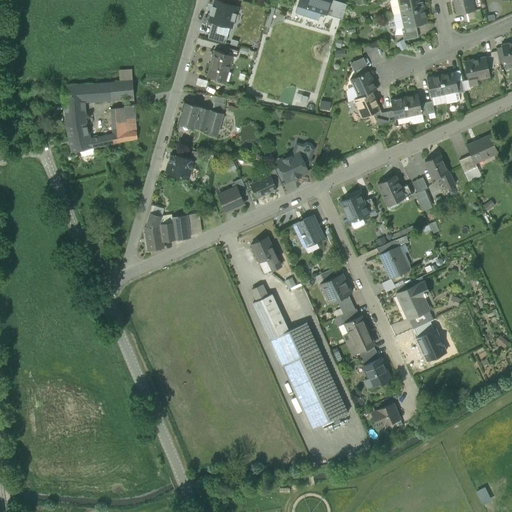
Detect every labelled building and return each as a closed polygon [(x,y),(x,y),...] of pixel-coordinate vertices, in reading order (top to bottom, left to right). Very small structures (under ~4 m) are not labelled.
[(209,21),(213,22),(219,24),(230,27),(232,28),(234,21),(237,13),(236,13),(238,7),(215,0),(213,6),(212,6),(210,15),(211,15),(209,21)] [(299,0),(298,6),(321,13),(326,15),(330,0),(299,0)] [(346,4),(332,0),(330,0),(326,15),(341,20),(346,4)] [(393,15),(401,13),(398,0),(391,0),(390,0),(393,15)] [(398,0),(401,13),(424,8),(423,3),(422,0),(398,0)] [(453,0),(456,15),(467,12),(474,11),(472,0),(453,0)] [(319,21),(321,13),(298,6),(296,14),(319,21)] [(275,9),(270,8),(264,27),(269,28),(275,9)] [(424,8),(401,13),(404,28),(416,26),(427,23),(424,8)] [(467,12),(470,24),(483,21),(480,10),(474,11),(467,12)] [(401,29),(404,28),(401,13),(393,15),(396,30),(401,29)] [(218,29),(217,33),(227,36),(230,27),(219,24),(218,29)] [(404,28),(405,34),(417,32),(416,26),(404,28)] [(217,33),(218,29),(211,27),(208,38),(225,43),(227,36),(217,33)] [(418,37),(417,32),(405,34),(406,40),(418,37)] [(398,42),(401,50),(407,47),(404,39),(398,42)] [(504,59),(506,64),(511,63),(511,42),(501,45),(502,47),(504,59)] [(496,48),(497,52),(499,60),(504,59),(502,47),(496,48)] [(232,56),(236,58),(238,51),(227,48),(225,54),(232,56)] [(207,77),(221,81),(224,72),(228,73),(232,56),(225,54),(215,51),(214,51),(215,51),(208,76),(207,76),(207,77)] [(499,64),(499,60),(497,52),(491,53),(491,56),(492,56),(494,65),(499,64)] [(494,68),(494,65),(492,56),(491,56),(486,57),(486,58),(488,70),(494,68)] [(468,80),(468,81),(490,76),(488,70),(486,58),(464,62),(468,80)] [(354,71),(365,66),(362,59),(349,65),(352,72),(354,71)] [(354,71),(356,77),(367,72),(365,66),(354,71)] [(120,72),(121,82),(123,82),(133,81),(132,71),(120,72)] [(353,87),(358,98),(372,92),(377,89),(368,71),(367,72),(356,77),(350,80),(353,87)] [(440,75),(445,95),(458,92),(456,82),(454,72),(440,75)] [(431,97),(445,95),(440,75),(427,78),(431,97)] [(208,81),(198,78),(196,84),(206,88),(208,81)] [(458,92),(458,93),(464,92),(464,91),(462,81),(462,80),(456,82),(458,92)] [(462,81),(464,91),(470,90),(468,81),(468,80),(462,81)] [(133,81),(123,82),(124,97),(134,96),(133,81)] [(124,98),(124,97),(123,82),(121,82),(63,87),(64,103),(85,101),(85,103),(110,100),(124,98)] [(348,103),(354,100),(358,98),(353,87),(346,90),(348,103)] [(362,118),(372,113),(380,110),(372,92),(358,98),(354,100),(362,118)] [(458,93),(458,92),(445,95),(446,103),(457,100),(456,94),(458,93)] [(259,97),(250,94),(248,99),(258,102),(259,97)] [(418,94),(404,97),(408,117),(421,114),(422,114),(420,104),(418,94)] [(431,97),(432,101),(433,105),(446,103),(445,95),(431,97)] [(213,108),(225,110),(227,98),(215,96),(213,108)] [(395,119),(397,119),(408,117),(404,97),(390,100),(393,111),(395,119)] [(86,108),(85,103),(85,101),(64,103),(65,111),(86,108)] [(331,103),(321,101),(319,109),(330,111),(331,103)] [(432,101),(426,102),(428,114),(435,113),(433,105),(432,101)] [(178,123),(195,128),(201,107),(184,102),(178,123)] [(423,115),(428,114),(426,102),(420,104),(422,114),(421,114),(422,116),(423,115)] [(125,107),(127,131),(128,141),(137,139),(134,105),(125,106),(125,107)] [(111,109),(113,134),(127,131),(125,107),(111,109)] [(223,114),(201,107),(195,128),(217,135),(223,114)] [(86,121),(86,108),(65,111),(66,125),(86,121)] [(382,113),(380,110),(372,113),(378,126),(383,125),(381,113),(382,113)] [(393,111),(387,112),(389,124),(396,122),(395,119),(393,111)] [(383,125),(389,124),(387,112),(382,113),(381,113),(383,125)] [(408,117),(409,122),(410,125),(424,122),(423,115),(422,116),(421,114),(408,117)] [(69,139),(72,153),(93,148),(91,139),(86,121),(66,125),(69,139)] [(93,148),(128,141),(127,131),(113,134),(91,139),(93,148)] [(489,135),(473,142),(474,143),(490,136),(489,135)] [(471,155),(474,163),(475,162),(497,152),(490,136),(474,143),(473,142),(466,145),(471,155)] [(286,180),(287,182),(308,172),(305,167),(310,165),(312,160),(310,159),(314,148),(312,148),(311,145),(307,143),(302,145),(297,143),(296,144),(300,146),(297,154),(292,156),(278,163),(279,166),(285,180),(286,180)] [(296,144),(292,156),(297,154),(300,146),(296,144)] [(191,157),(203,159),(204,153),(192,151),(191,157)] [(166,173),(189,179),(194,160),(176,155),(171,154),(166,173)] [(439,177),(445,189),(455,185),(449,172),(447,172),(439,155),(424,162),(433,180),(439,177)] [(459,160),(464,173),(477,167),(475,162),(474,163),(471,155),(459,160)] [(234,162),(225,166),(228,173),(237,169),(234,162)] [(274,168),(274,170),(281,185),(287,182),(286,180),(285,180),(279,166),(274,168)] [(477,167),(464,173),(468,182),(481,176),(477,167)] [(282,186),(281,185),(274,170),(268,172),(270,176),(271,176),(276,188),(282,186)] [(251,185),(257,198),(276,189),(276,188),(271,176),(270,176),(251,185)] [(377,184),(386,202),(395,198),(396,202),(398,201),(412,195),(407,184),(401,187),(396,176),(377,184)] [(417,180),(422,191),(424,190),(427,188),(423,177),(417,180)] [(236,187),(241,198),(249,195),(241,179),(234,182),(236,187)] [(412,182),(417,193),(422,191),(417,180),(412,182)] [(218,195),(226,212),(244,204),(241,198),(236,187),(226,192),(225,194),(220,197),(219,195),(218,195)] [(422,191),(417,193),(415,194),(422,211),(431,207),(424,190),(422,191)] [(341,202),(350,222),(351,222),(361,218),(369,214),(368,213),(363,202),(359,193),(341,202)] [(363,202),(368,213),(376,209),(371,198),(363,202)] [(152,206),(150,213),(162,217),(164,209),(152,206)] [(150,213),(146,228),(160,224),(162,217),(150,213)] [(199,214),(187,215),(190,235),(202,233),(199,214)] [(162,217),(160,224),(173,222),(172,217),(172,215),(162,217)] [(173,222),(175,240),(190,238),(190,235),(187,215),(172,217),(173,222)] [(293,225),(304,248),(317,242),(325,239),(313,215),(293,225)] [(361,218),(351,222),(353,228),(363,223),(361,218)] [(173,222),(160,224),(163,242),(175,240),(173,222)] [(164,248),(163,242),(160,224),(146,228),(145,228),(148,250),(164,248)] [(393,234),(396,240),(405,236),(414,232),(412,226),(393,234)] [(396,240),(395,240),(398,247),(405,244),(408,242),(405,236),(396,240)] [(252,245),(260,262),(266,259),(275,254),(268,237),(252,245)] [(377,249),(380,255),(396,248),(398,247),(395,240),(377,249)] [(319,247),(317,242),(304,248),(307,253),(319,247)] [(405,244),(398,247),(402,254),(408,251),(405,244)] [(396,248),(406,271),(409,270),(402,254),(398,247),(396,248)] [(379,255),(390,278),(391,278),(399,274),(406,271),(396,248),(380,255),(379,255)] [(275,254),(266,259),(272,270),(272,271),(281,266),(275,254)] [(265,273),(272,270),(266,259),(260,262),(265,273)] [(324,273),(327,281),(341,275),(337,267),(324,273)] [(315,277),(319,285),(327,281),(324,273),(315,277)] [(327,296),(330,303),(351,294),(341,274),(341,275),(327,281),(319,285),(325,296),(327,296)] [(288,287),(294,285),(291,278),(285,280),(288,287)] [(394,285),(395,289),(405,284),(403,281),(394,285)] [(408,318),(428,309),(422,296),(430,293),(425,282),(407,290),(398,294),(397,295),(408,318)] [(395,289),(398,294),(407,290),(405,284),(395,289)] [(252,290),(257,301),(268,296),(262,285),(252,290)] [(270,339),(288,331),(271,294),(268,296),(257,301),(253,303),(270,339)] [(338,302),(341,308),(352,303),(350,297),(338,302)] [(449,302),(457,305),(459,300),(451,297),(449,302)] [(355,309),(352,303),(341,308),(344,314),(355,309)] [(344,314),(341,308),(333,312),(336,318),(344,314)] [(356,309),(355,309),(344,314),(347,322),(359,317),(356,309)] [(408,318),(413,329),(430,321),(433,320),(428,309),(408,318)] [(347,322),(344,314),(336,318),(333,319),(338,328),(340,327),(345,324),(345,323),(347,322)] [(345,323),(345,324),(353,340),(353,341),(369,333),(361,316),(359,317),(347,322),(345,323)] [(413,329),(417,337),(434,330),(430,321),(413,329)] [(307,323),(288,331),(270,339),(282,365),(319,349),(307,323)] [(347,343),(353,340),(345,324),(340,327),(347,343)] [(446,352),(435,329),(434,330),(417,337),(417,338),(427,360),(446,352)] [(374,344),(369,333),(353,341),(358,352),(359,351),(373,345),(374,344)] [(496,340),(504,347),(509,341),(500,335),(496,340)] [(347,343),(352,354),(358,352),(353,341),(353,340),(347,343)] [(359,351),(361,357),(375,350),(373,345),(359,351)] [(348,413),(319,349),(282,365),(312,429),(348,413)] [(376,350),(375,350),(361,357),(360,357),(364,365),(379,358),(376,350)] [(370,378),(373,385),(380,382),(381,384),(390,380),(384,368),(379,358),(364,365),(363,366),(369,379),(370,378)] [(377,410),(378,412),(383,424),(384,426),(388,424),(400,419),(393,403),(377,410)] [(377,426),(383,424),(378,412),(372,414),(377,426)] [(388,424),(391,430),(402,425),(400,419),(388,424)] [(491,501),(485,487),(475,492),(482,506),(491,501)]
